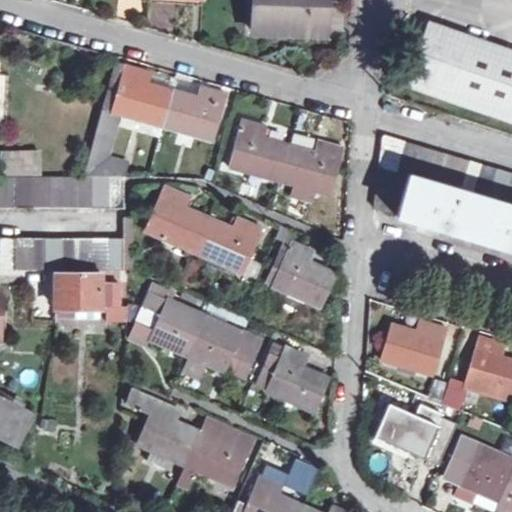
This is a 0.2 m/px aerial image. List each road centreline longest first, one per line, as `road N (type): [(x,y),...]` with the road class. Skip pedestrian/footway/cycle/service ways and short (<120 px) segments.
road 1 (unclassified): [(0,6),(365,108)]
road 2 (residential): [(357,237),(341,470),(384,511)]
road 3 (unclassified): [(511,154),(365,108)]
road 4 (unclassified): [(365,108),(357,237)]
